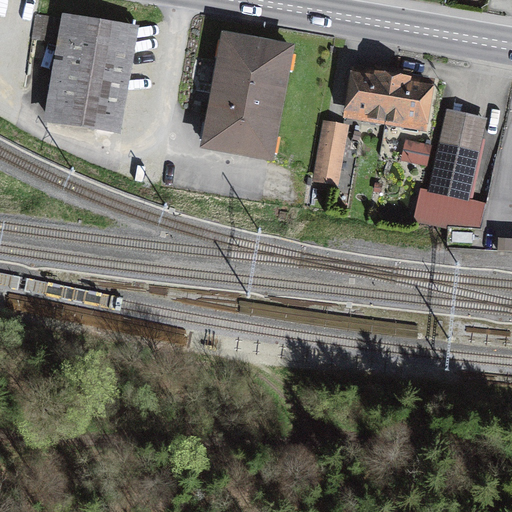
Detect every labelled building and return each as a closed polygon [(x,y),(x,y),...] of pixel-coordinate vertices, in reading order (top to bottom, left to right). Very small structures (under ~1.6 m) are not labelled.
[(117,129),(134,31),(38,15),(36,24),(34,23),(32,37),(61,42),(48,118),(117,129)] [(269,158),(289,50),(225,38),(205,146),(269,158)] [(357,72),(350,115),(385,121),(394,71),(377,69),(376,75),(357,72)] [(410,74),(394,71),(385,121),(421,127),(428,84),(408,81),(410,74)] [(316,178),(335,182),(345,129),(326,126),(316,178)] [(431,192),(421,189),(414,221),(438,226),(445,195),(466,199),(479,140),(444,132),(431,192)] [(402,140),(401,161),(430,162),(431,141),(402,140)]
